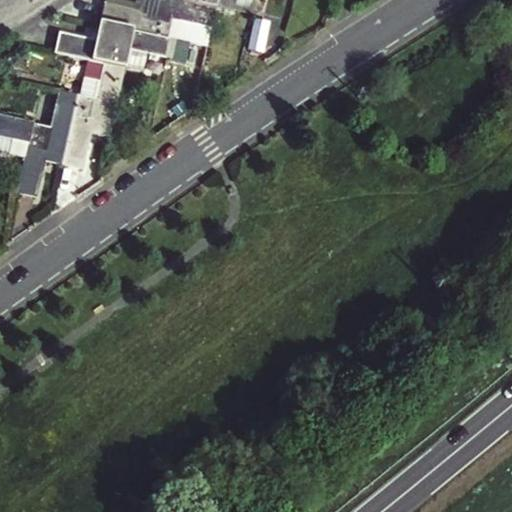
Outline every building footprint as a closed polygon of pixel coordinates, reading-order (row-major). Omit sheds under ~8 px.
[(216,14),(149,0),(146,0),(142,18),(106,9),(101,30),(172,44),(176,26),(211,34),(216,14)] [(256,0),(149,0),(216,14),(218,0),(233,0),(255,5),(256,0)] [(172,44),(101,30),(97,46),(61,37),(57,58),(106,68),(125,73),(129,56),(168,65),(172,44)] [(98,104),(78,100),(64,169),(85,173),(92,138),(111,141),(125,73),(106,68),(98,104)] [(64,169),(78,100),(58,96),(51,131),(33,127),(28,148),(18,197),(39,202),(47,166),(64,169)] [(0,141),(28,148),(33,127),(0,120),(0,141)]
